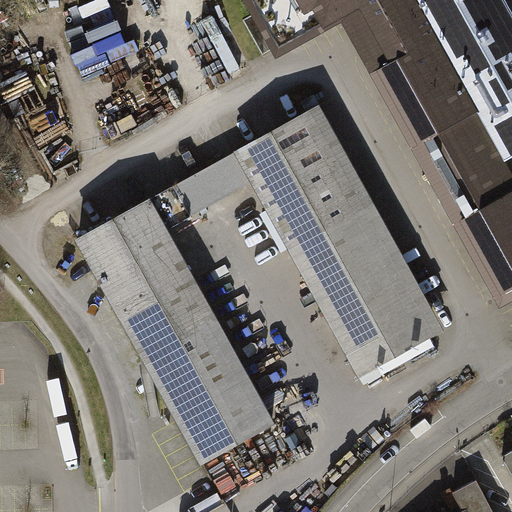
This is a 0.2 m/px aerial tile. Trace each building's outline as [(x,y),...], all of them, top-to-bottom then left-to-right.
[(434,34),(508,166),(511,163),(511,14),(504,0),(241,0),(274,62),(346,26),(366,72),(434,34)] [(434,34),(366,72),(449,220),(511,184),(511,172),(508,166),(434,34)] [(359,377),(442,331),(318,105),(234,151),(359,377)] [(492,297),(511,285),(511,184),(449,220),(492,297)] [(278,421),(152,199),(70,246),(196,468),(278,421)] [(511,456),(502,461),(511,477),(511,456)] [(457,511),(491,511),(477,485),(451,499),(457,511)]
